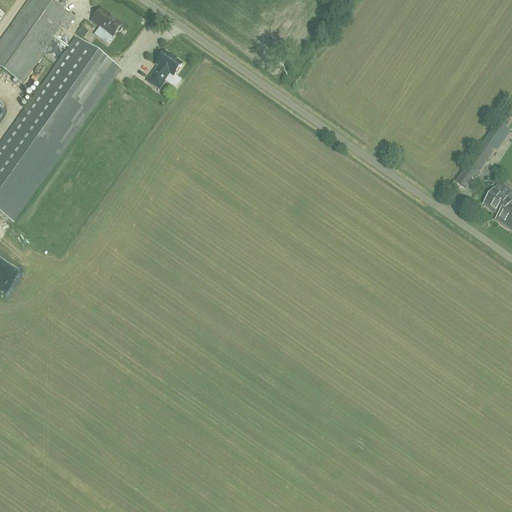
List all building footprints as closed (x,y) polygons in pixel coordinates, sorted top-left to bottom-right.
[(66,28),(74,17),(49,0),(30,0),(0,43),(0,67),(21,83),(62,25),(66,28)] [(122,27),(122,26),(102,10),(92,22),(105,32),(112,38),(113,38),(117,32),(118,33),(120,33),(123,29),(123,28),(122,27)] [(77,40),(16,127),(57,156),(118,69),(77,40)] [(183,65),(166,52),(156,66),(159,68),(157,70),(148,82),(160,90),(170,75),(174,78),(183,65)] [(511,120),(504,114),(493,129),(492,128),(455,182),(466,190),(473,180),(474,181),(496,150),(494,148),(503,135),(502,134),(505,128),(511,120)] [(57,156),(16,127),(0,149),(0,213),(11,221),(57,156)] [(508,198),(493,188),(494,189),(483,205),(496,214),(508,198)] [(511,201),(508,199),(496,214),(499,216),(496,220),(511,231),(511,207),(509,205),(511,201)]
